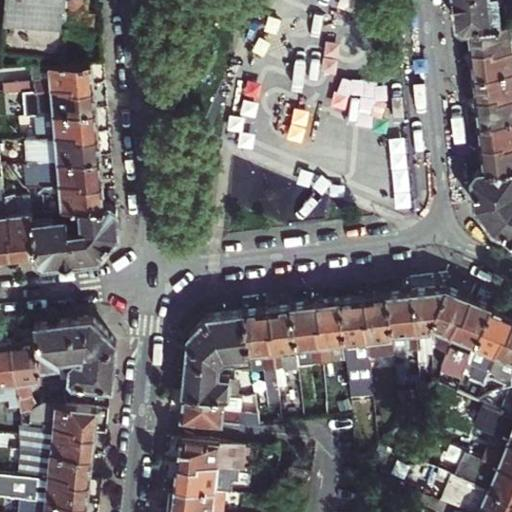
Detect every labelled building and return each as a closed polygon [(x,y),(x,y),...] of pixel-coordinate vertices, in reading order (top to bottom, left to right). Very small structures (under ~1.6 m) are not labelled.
[(64,29),(66,0),(5,0),(2,46),(62,51),(64,29)] [(66,0),(64,29),(91,31),(93,11),(85,10),(86,0),(66,0)] [(452,0),(456,26),(469,25),(500,21),(497,0),(452,0)] [(500,21),(469,25),(470,37),(471,46),(493,44),(493,48),(511,46),(511,30),(511,20),(500,21)] [(473,63),(474,73),(511,68),(511,46),(493,48),(493,44),(471,46),(473,63)] [(7,92),(25,90),(52,88),(52,85),(73,84),(73,88),(94,86),(94,84),(94,76),(92,60),(35,65),(36,80),(6,82),(7,92)] [(511,68),(474,73),(475,85),(476,94),(498,92),(498,96),(511,94),(511,68)] [(27,114),(38,114),(97,109),(96,102),(94,86),(73,88),(73,84),(52,85),(52,88),(25,90),(27,114)] [(498,92),(476,94),(476,96),(478,112),(479,121),(511,117),(511,94),(498,96),(498,92)] [(38,114),(39,137),(57,136),(57,133),(77,131),(78,136),(98,134),(98,132),(98,123),(97,109),(38,114)] [(511,117),(479,121),(481,135),(481,141),(503,139),(503,143),(511,142),(511,117)] [(57,136),(39,137),(40,146),(42,161),(100,156),(100,148),(98,134),(78,136),(77,131),(57,133),(57,136)] [(39,137),(29,138),(32,162),(42,161),(40,146),(39,137)] [(483,158),(484,168),(511,165),(511,142),(503,143),(503,139),(481,141),(483,158)] [(100,156),(42,161),(27,163),(28,173),(29,187),(44,185),(61,184),(61,181),(81,179),(82,183),(103,182),(102,172),(100,156)] [(511,165),(484,168),(477,169),(472,175),(474,191),(475,200),(493,224),(511,232),(511,165)] [(7,191),(4,170),(0,170),(0,250),(0,251),(11,249),(8,229),(13,228),(11,208),(9,208),(7,191)] [(104,194),(103,182),(82,183),(81,179),(61,181),(61,184),(44,185),(45,195),(46,208),(63,207),(80,205),(104,203),(104,194)] [(19,207),(31,206),(30,191),(28,189),(17,190),(19,207)] [(17,190),(7,191),(9,208),(11,208),(13,228),(8,229),(11,249),(14,249),(27,247),(36,246),(33,220),(31,206),(19,207),(17,190)] [(110,202),(104,203),(80,205),(81,217),(66,218),(66,216),(33,220),(36,246),(37,253),(44,258),(69,256),(100,252),(119,230),(119,221),(118,209),(110,202)] [(431,323),(446,284),(424,287),(412,288),(414,308),(410,308),(412,328),(414,328),(417,346),(419,366),(429,365),(428,354),(432,353),(431,323)] [(446,284),(431,323),(445,329),(439,345),(447,349),(454,332),(452,331),(459,313),(463,314),(472,295),(459,290),(446,284)] [(387,291),(394,349),(407,348),(417,346),(414,328),(412,328),(410,308),(414,308),(412,288),(399,290),(387,291)] [(378,292),(366,294),(368,313),(364,314),(366,334),(369,334),(371,352),(380,350),(394,349),(387,291),(378,292)] [(339,297),(346,355),(351,397),(374,395),(371,352),(369,334),(366,334),(364,314),(368,313),(366,294),(354,295),(339,297)] [(481,299),(472,295),(463,314),(459,313),(452,331),(454,332),(447,349),(449,349),(443,364),(445,365),(451,367),(455,356),(463,336),(475,341),(490,303),(481,299)] [(329,298),(318,299),(321,319),(316,320),(318,340),(321,340),(322,357),(333,356),(346,355),(339,297),(329,298)] [(307,301),(292,302),(298,360),(312,358),(322,357),(321,340),(318,340),(316,320),(321,319),(318,299),(307,301)] [(285,303),(274,304),(276,324),(272,324),(274,346),(276,345),(278,362),(289,361),(290,365),(298,363),(298,360),(292,302),(285,303)] [(511,311),(504,308),(490,303),(475,341),(467,361),(489,370),(491,366),(497,350),(495,349),(503,331),(507,332),(511,320),(511,311)] [(260,306),(245,308),(250,348),(267,346),(265,351),(268,403),(281,402),(278,362),(276,345),(274,346),(272,324),(276,324),(274,304),(260,306)] [(250,348),(245,308),(209,312),(189,332),(186,361),(183,389),(223,393),(228,393),(230,373),(218,371),(219,359),(225,353),(250,350),(250,348)] [(72,379),(110,384),(115,338),(104,327),(92,315),(84,316),(88,341),(85,343),(83,356),(63,354),(62,360),(61,371),(61,373),(69,375),(72,379)] [(36,321),(38,334),(40,362),(62,360),(63,354),(83,356),(85,343),(88,341),(84,316),(60,319),(36,321)] [(511,356),(511,320),(507,332),(503,331),(495,349),(497,350),(491,366),(489,370),(485,382),(493,385),(506,354),(511,356)] [(40,362),(38,334),(26,335),(13,337),(21,402),(21,410),(32,409),(40,403),(32,393),(30,376),(42,374),(41,373),(40,362)] [(467,361),(475,341),(463,336),(455,356),(467,361)] [(0,338),(0,395),(10,395),(11,404),(21,402),(13,337),(5,338),(0,338)] [(61,371),(62,360),(40,362),(41,373),(61,371)] [(472,394),(456,387),(453,396),(469,403),(472,394)] [(223,393),(183,389),(182,402),(180,415),(259,422),(257,407),(242,409),(244,395),(228,393),(223,393)] [(511,399),(506,397),(502,406),(511,410),(511,399)] [(44,412),(43,400),(40,403),(32,409),(33,413),(44,412)] [(95,417),(97,405),(57,401),(45,400),(43,400),(44,412),(33,413),(34,422),(43,423),(43,420),(49,421),(48,427),(54,428),(54,423),(74,425),(73,429),(94,431),(95,417)] [(511,410),(502,406),(499,415),(511,420),(511,427),(508,437),(511,439),(511,410)] [(376,413),(353,415),(353,427),(377,424),(376,413)] [(23,446),(92,453),(93,440),(94,431),(73,429),(74,425),(54,423),(54,428),(48,427),(49,421),(43,420),(43,423),(34,422),(23,421),(24,432),(23,446)] [(0,443),(9,445),(11,431),(0,429),(0,443)] [(177,449),(176,461),(197,463),(198,459),(217,461),(217,459),(222,460),(221,466),(227,466),(228,464),(242,465),(245,441),(179,434),(177,449)] [(511,439),(508,437),(502,452),(486,445),(482,454),(511,466),(511,439)] [(91,462),(92,453),(23,446),(21,469),(38,471),(38,468),(44,468),(43,475),(49,475),(49,471),(69,473),(68,477),(89,479),(89,476),(91,462)] [(511,466),(482,454),(463,446),(453,471),(488,485),(511,494),(511,466)] [(174,483),(225,488),(227,466),(221,466),(222,460),(217,459),(217,461),(198,459),(197,463),(176,461),(175,470),(174,483)] [(290,461),(284,489),(304,494),(310,466),(290,461)] [(88,488),(89,479),(68,477),(69,473),(49,471),(49,475),(43,475),(44,468),(38,468),(38,471),(21,469),(0,466),(0,491),(31,495),(87,500),(88,488)] [(172,498),(172,505),(193,507),(192,511),(193,511),(211,511),(212,509),(217,509),(217,511),(223,511),(225,488),(174,483),(172,498)] [(478,509),(484,511),(511,511),(511,494),(488,485),(484,495),(468,488),(462,503),(478,509)] [(301,511),(303,498),(275,493),(273,509),(273,511),(301,511)] [(85,511),(86,508),(87,500),(31,495),(29,511),(85,511)]
